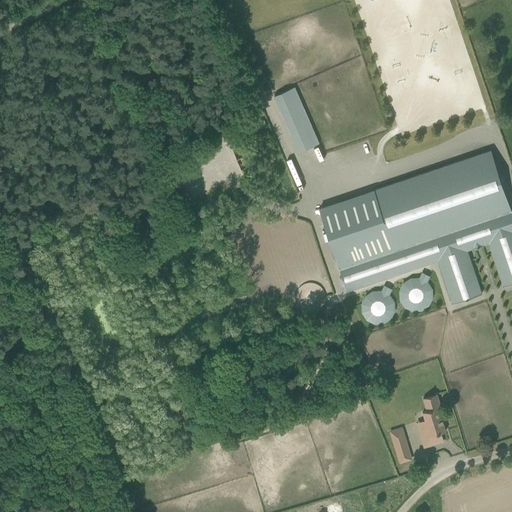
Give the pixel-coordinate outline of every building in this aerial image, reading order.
[(295,88),(275,97),(299,151),(318,143),(295,88)] [(268,126),(265,119),(251,126),(254,132),(268,126)] [(319,208),(331,244),(346,287),(440,255),(442,255),(456,297),(458,301),(483,293),(467,246),(494,238),(509,284),(511,283),(511,200),(495,149),(411,177),(374,189),(386,226),(350,238),(337,202),(319,208)] [(421,273),(421,277),(400,278),(402,309),(432,308),(431,273),(421,273)] [(416,422),(424,448),(444,442),(441,433),(446,431),(439,407),(441,407),(437,394),(423,398),(427,411),(422,412),(425,419),(416,422)] [(404,426),(391,429),(398,462),(411,460),(404,426)]
